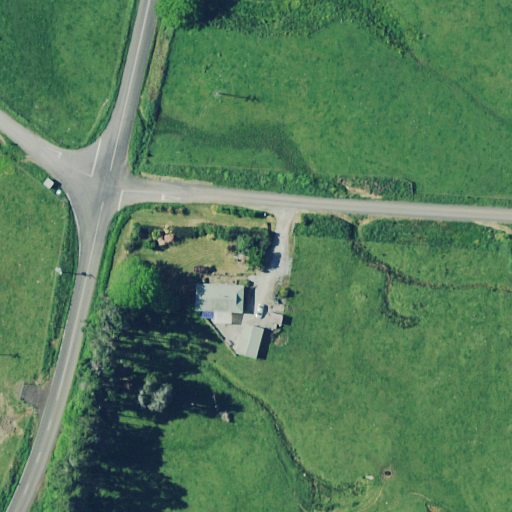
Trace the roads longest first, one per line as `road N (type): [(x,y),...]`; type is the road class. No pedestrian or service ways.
road 1 (unclassified): [(511,212),(107,183)]
road 2 (unclassified): [(31,511),(107,183)]
road 3 (unclassified): [(107,183),(147,0)]
road 4 (unclassified): [(0,118),(40,150),(107,183)]
